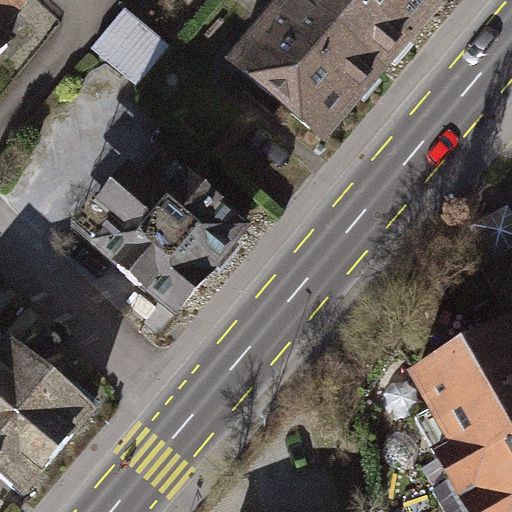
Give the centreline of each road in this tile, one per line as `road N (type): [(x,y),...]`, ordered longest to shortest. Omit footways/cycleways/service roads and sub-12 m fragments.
road 1 (secondary): [(112,510),(511,39)]
road 2 (unknown): [(0,127),(77,0)]
